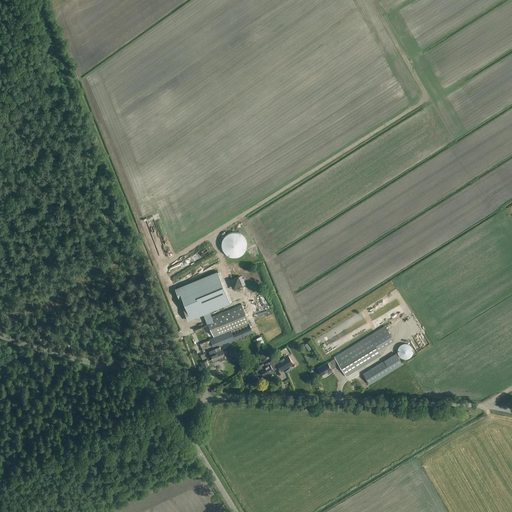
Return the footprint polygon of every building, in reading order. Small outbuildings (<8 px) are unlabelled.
[(222,242),(222,245),(222,247),(223,249),(224,252),(225,254),(227,255),(229,256),(232,257),(234,257),(237,257),(239,256),(241,255),(243,254),(245,252),(246,249),(247,247),(247,245),(247,242),(246,240),(245,238),(244,236),(242,235),(240,233),(238,232),(235,232),(233,232),(231,232),(229,233),(227,235),(225,236),(224,238),(222,240),(222,242)] [(207,257),(213,253),(210,248),(204,252),(207,257)] [(195,254),(198,258),(203,255),(201,251),(199,252),(197,249),(186,256),(188,258),(195,254)] [(210,268),(206,262),(191,270),(195,277),(210,268)] [(218,272),(176,289),(180,298),(182,297),(187,309),(184,310),(188,320),(230,303),(218,272)] [(373,313),(382,309),(378,302),(370,306),(373,313)] [(203,353),(205,352),(215,348),(219,357),(219,358),(221,361),(227,359),(222,349),(219,350),(218,347),(253,333),(241,305),(212,317),(214,322),(194,330),(203,353)] [(332,369),(339,364),(346,376),(382,355),(378,350),(394,340),(385,326),(334,357),(335,358),(328,363),(327,362),(318,368),(322,375),(327,372),(328,373),(329,373),(332,372),(333,371),(332,369)] [(398,348),(398,349),(397,351),(397,352),(397,353),(398,354),(398,355),(399,356),(400,357),(401,358),(402,358),(403,359),(404,359),(405,359),(407,359),(408,358),(409,358),(410,358),(411,357),(411,356),(412,355),(413,354),(413,353),(413,350),(413,349),(412,348),(412,347),(411,346),(410,345),(409,345),(408,344),(407,344),(406,343),(405,343),(403,344),(402,344),(400,345),(399,346),(399,347),(398,348)] [(215,348),(205,352),(206,354),(209,355),(211,355),(213,360),(219,358),(219,357),(215,348)] [(363,373),(370,384),(403,364),(396,353),(363,373)] [(269,362),(270,363),(260,369),(264,376),(273,371),(274,371),(273,369),(278,366),(282,371),(294,364),(288,355),(281,360),(279,357),(275,360),(274,359),(269,362)]
